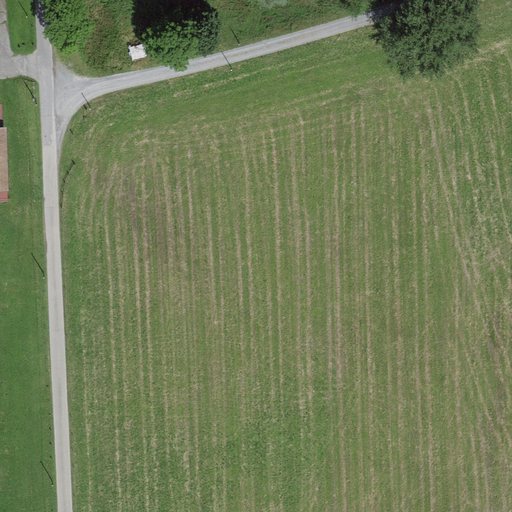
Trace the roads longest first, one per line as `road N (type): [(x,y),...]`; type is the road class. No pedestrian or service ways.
road 1 (unclassified): [(47,0),(68,511)]
road 2 (track): [(55,101),(433,0)]
